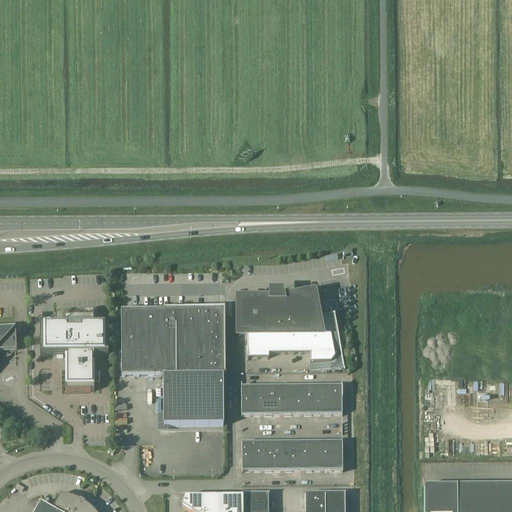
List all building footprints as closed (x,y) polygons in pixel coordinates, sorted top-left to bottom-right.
[(344,370),(334,315),(317,318),(313,302),(283,302),(282,300),(281,300),(282,302),(238,302),(238,320),(238,337),(247,337),(247,360),(268,359),(268,355),(309,355),(309,363),(330,363),(334,358),(341,357),(343,370),(344,370)] [(222,311),(120,312),(121,378),(163,378),(163,428),(223,428),(222,377),(222,311)] [(75,316),(73,317),(66,323),(64,323),(63,324),(62,324),(63,324),(64,324),(64,332),(53,332),(53,330),(41,330),(41,355),(64,355),(65,393),(94,393),(93,355),(106,355),(106,329),(93,329),(93,313),(85,313),(84,313),(81,313),(80,314),(77,315),(75,316)] [(0,351),(14,350),(13,331),(0,331),(0,351)] [(241,403),(261,403),(261,388),(240,389),(241,403)] [(261,403),(281,403),(281,388),(261,388),(261,403)] [(281,403),(301,402),(301,388),(281,388),(281,403)] [(301,402),(321,402),(321,388),(301,388),(301,402)] [(321,402),(341,402),(341,388),(321,388),(321,402)] [(281,403),(281,417),(301,417),(301,402),(281,403)] [(301,402),(301,417),(321,417),(321,402),(301,402)] [(341,402),(321,402),(321,417),(341,416),(341,402)] [(261,417),(261,403),(241,403),(241,417),(261,417)] [(281,403),(261,403),(261,417),(281,417),(281,403)] [(321,444),(321,458),(342,458),(342,443),(321,444)] [(261,459),(261,444),(241,444),(241,459),(261,459)] [(261,444),(261,459),(281,458),(281,444),(261,444)] [(281,444),(281,458),(301,458),(301,444),(281,444)] [(301,444),(301,458),(321,458),(321,444),(301,444)] [(281,458),(261,459),(262,473),(282,473),(281,458)] [(301,458),(281,458),(282,473),(302,473),(301,458)] [(321,458),(301,458),(302,473),(322,472),(321,458)] [(342,458),(321,458),(322,472),(342,472),(342,458)] [(261,459),(241,459),(241,473),(262,473),(261,459)] [(511,511),(511,486),(424,487),(423,511),(511,511)] [(241,511),(268,511),(268,496),(269,496),(269,495),(240,496),(241,496),(241,499),(242,499),(241,511)] [(324,511),(324,495),(304,495),(304,511),(324,511)] [(324,495),(324,511),(344,511),(344,495),(345,495),(324,495)] [(93,511),(86,505),(77,500),(68,497),(58,496),(58,497),(59,497),(59,498),(52,511),(40,505),(35,511),(93,511)] [(186,511),(201,511),(202,499),(181,499),(181,500),(188,500),(185,510),(186,511)] [(202,499),(201,511),(222,511),(222,499),(202,499)] [(241,511),(242,499),(241,499),(222,499),(222,511),(241,511)]
